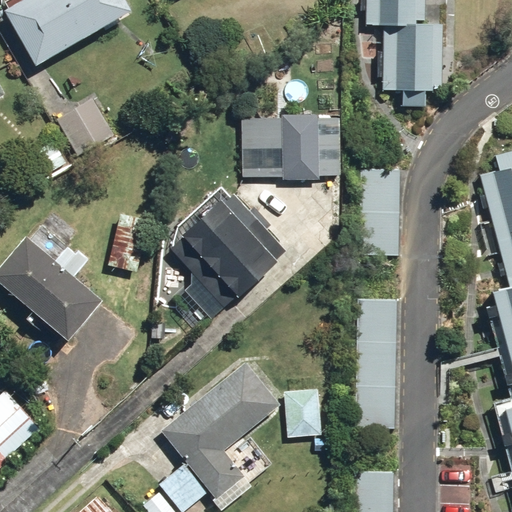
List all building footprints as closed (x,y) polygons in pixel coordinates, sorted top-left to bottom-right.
[(14,0),(1,8),(38,66),(130,7),(125,0),(14,0)] [(425,0),(368,0),(368,22),(382,22),(381,90),(443,91),(444,23),(425,23),(425,0)] [(94,97),(57,118),(79,156),(116,135),(94,97)] [(242,176),(320,178),(321,174),(338,175),(340,117),(320,116),(320,113),(283,112),(283,118),(243,117),(242,176)] [(49,174),(66,161),(50,141),(34,154),(49,174)] [(511,150),(498,154),(502,170),(483,175),(511,285),(491,290),(511,370),(511,402),(503,405),(511,439),(511,150)] [(353,253),(400,253),(400,167),(353,167),(353,253)] [(183,232),(185,234),(170,249),(191,271),(193,284),(178,295),(177,309),(190,326),(204,326),(241,292),(243,294),(290,249),(259,216),(248,226),(219,197),(183,232)] [(139,271),(150,218),(121,213),(111,266),(139,271)] [(18,240),(0,262),(0,281),(69,336),(101,296),(75,275),(89,257),(46,222),(26,247),(18,240)] [(395,430),(399,299),(357,298),(353,429),(395,430)] [(162,430),(186,459),(157,483),(180,511),(185,511),(211,490),(226,507),(275,466),(246,432),(279,404),(244,362),(162,430)] [(0,467),(11,457),(41,428),(5,390),(0,395),(0,467)] [(318,434),(319,391),(286,390),(285,433),(318,434)] [(391,511),(392,470),(351,469),(350,511),(391,511)] [(124,511),(102,488),(75,511),(124,511)] [(176,511),(158,490),(143,503),(150,511),(176,511)]
